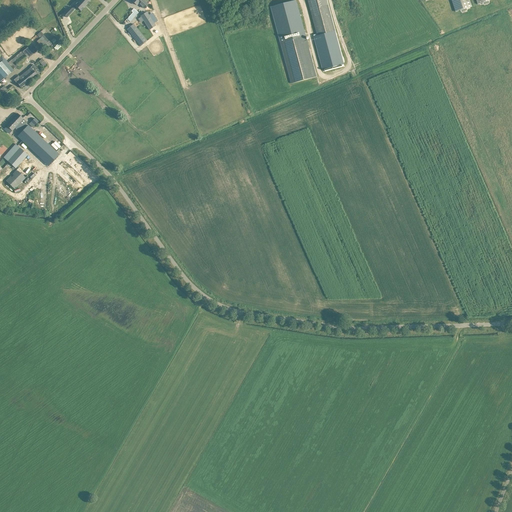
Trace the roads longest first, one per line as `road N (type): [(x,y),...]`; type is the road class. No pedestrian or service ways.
road 1 (unclassified): [(511,322),(342,327),(223,307),(193,287),(115,182),(25,95)]
road 2 (unclassified): [(25,95),(115,0)]
